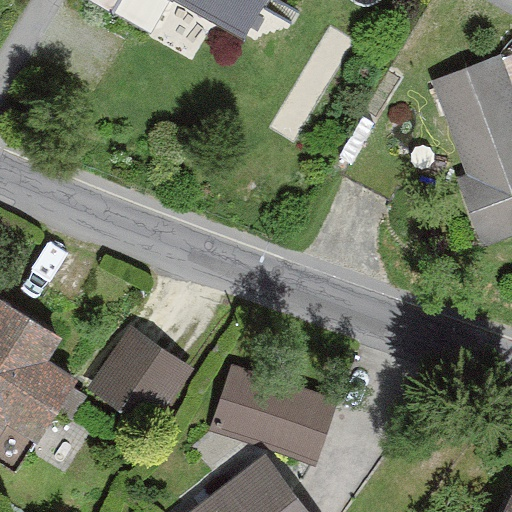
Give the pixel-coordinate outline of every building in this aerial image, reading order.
[(181,0),(246,34),(264,0),(181,0)] [(511,84),(500,53),(432,79),(468,171),(458,175),(483,240),(511,229),(511,84)] [(61,332),(0,292),(0,427),(7,417),(37,435),(77,373),(47,354),(61,332)] [(199,370),(127,327),(90,388),(162,431),(199,370)] [(335,397),(230,363),(211,421),(317,455),(335,397)] [(313,511),(265,450),(185,511),(313,511)]
